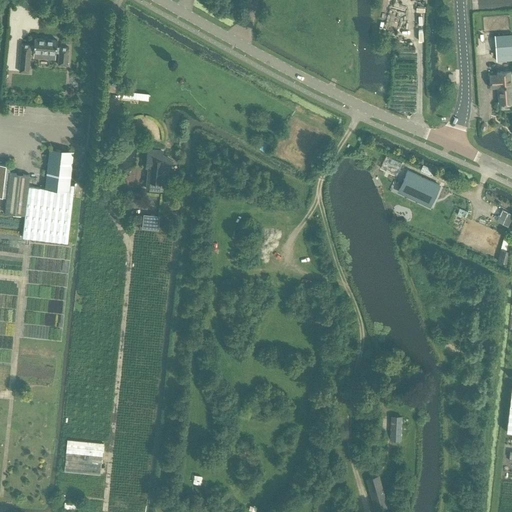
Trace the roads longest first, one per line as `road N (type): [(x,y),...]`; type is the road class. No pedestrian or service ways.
road 1 (track): [(194,396),(196,346),(218,278),(263,271),(284,279),(242,398),(242,418),(257,440)]
road 2 (track): [(318,197),(360,324),(349,441),(365,511)]
road 3 (tertiary): [(449,143),(361,107),(162,0)]
road 4 (track): [(105,511),(130,250)]
road 5 (track): [(342,278),(284,279),(318,197)]
road 6 (unclassified): [(449,143),(464,102),(459,0)]
